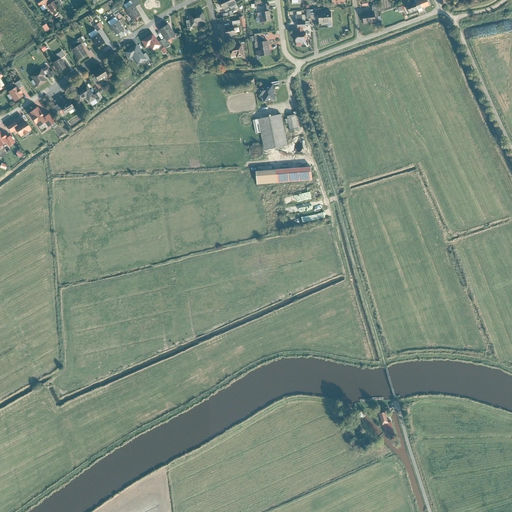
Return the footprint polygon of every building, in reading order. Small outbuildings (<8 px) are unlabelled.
[(49,3),(46,0),(37,0),(38,0),(35,2),(39,9),(45,5),(49,3)] [(224,10),(236,4),(234,0),(224,0),(220,2),(224,10)] [(423,9),(429,6),(427,0),(426,0),(420,2),(423,9)] [(50,13),(57,9),(52,1),(49,3),(45,5),(50,13)] [(409,14),(417,11),(415,4),(406,7),(409,14)] [(131,22),(140,16),(135,8),(133,5),(132,5),(124,10),(131,22)] [(318,21),(317,10),(307,11),(307,21),(318,21)] [(260,23),(272,21),(270,11),(263,13),(264,17),(259,17),(260,23)] [(198,24),(205,23),(203,12),(188,15),(189,21),(191,28),(198,27),(198,24)] [(306,43),(306,33),(304,33),(304,29),(306,29),(306,16),(302,16),(302,12),(297,12),(297,15),(296,15),(296,22),(297,22),(298,33),(295,33),(295,43),(297,43),(297,47),(301,47),(301,43),(306,43)] [(332,27),(332,24),(331,12),(318,13),(319,25),(328,24),(328,27),(332,27)] [(364,24),(376,23),(375,14),(375,13),(374,13),(363,14),(364,24)] [(241,28),(246,27),(244,17),(239,18),(240,21),(232,22),(232,25),(240,24),(241,28)] [(115,35),(123,30),(118,21),(109,26),(115,35)] [(100,23),(93,27),(97,32),(103,28),(100,23)] [(168,25),(158,31),(165,42),(175,36),(168,25)] [(226,37),(235,35),(234,27),(224,28),(226,37)] [(97,48),(105,43),(99,34),(91,39),(97,48)] [(153,34),(141,42),(145,49),(148,47),(151,52),(160,46),(153,34)] [(255,43),(257,43),(265,42),(264,37),(262,37),(262,34),(254,35),(254,36),(255,42),(255,43)] [(75,48),(80,45),(83,43),(80,38),(77,40),(78,42),(73,45),(75,48)] [(270,55),(268,41),(265,42),(257,43),(258,51),(256,51),(257,57),(270,55)] [(78,61),(87,55),(80,45),(75,48),(71,50),(78,61)] [(146,61),(136,45),(123,52),(128,60),(132,57),(137,66),(146,61)] [(244,57),(241,45),(228,48),(230,57),(236,56),(236,59),(244,57)] [(60,60),(61,59),(65,56),(62,51),(57,55),(60,60)] [(58,73),(66,68),(61,59),(60,60),(53,64),(58,73)] [(46,67),(41,70),(44,75),(49,72),(46,67)] [(108,77),(102,67),(91,74),(97,83),(108,77)] [(30,77),(37,88),(46,82),(43,77),(45,76),(44,75),(41,70),(30,77)] [(93,96),(86,85),(73,93),(79,103),(86,99),(89,104),(95,100),(93,96)] [(264,103),(275,101),(273,85),(257,88),(259,97),(263,96),(264,103)] [(14,102),(22,97),(18,89),(16,87),(8,92),(14,102)] [(74,109),(69,101),(58,107),(63,115),(74,109)] [(44,117),(37,107),(27,115),(37,128),(44,122),(47,120),(44,117)] [(48,127),(55,122),(48,114),(44,117),(47,120),(44,122),(48,127)] [(264,151),(288,147),(281,115),(253,121),(256,134),(260,133),(264,151)] [(295,115),(287,117),(287,119),(285,120),(286,124),(288,124),(290,132),(299,131),(295,115)] [(20,137),(31,130),(26,122),(18,126),(19,128),(15,130),(20,137)] [(18,126),(16,123),(7,128),(11,133),(15,130),(19,128),(18,126)] [(14,143),(9,136),(6,139),(8,142),(6,144),(8,147),(14,143)] [(253,146),(250,148),(249,151),(249,154),(251,157),(254,159),(257,159),(260,158),(262,155),(263,152),(262,149),(259,146),(256,145),(253,146)] [(310,168),(255,172),(256,185),(311,182),(310,168)] [(388,410),(379,413),(383,426),(387,431),(393,431),(393,420),(388,410)]
